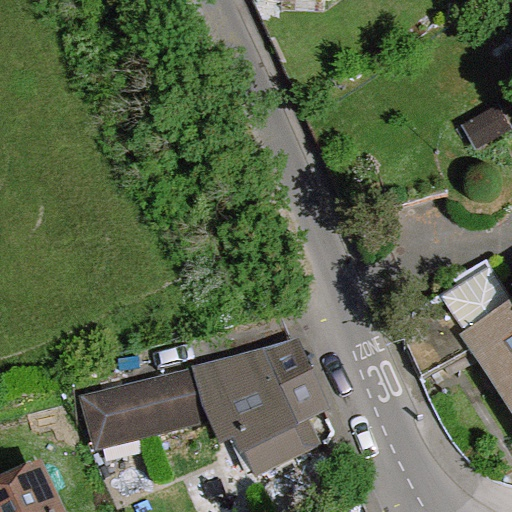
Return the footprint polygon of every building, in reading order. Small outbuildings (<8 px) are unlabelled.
[(511,0),(493,0),(484,7),(508,38),(511,35),(511,0)] [(452,194),(434,134),(374,152),(393,211),(452,194)] [(508,291),(492,268),(461,287),(463,291),(416,321),(430,343),(435,339),(508,291)] [(435,339),(451,367),(477,350),(471,341),(511,313),(511,297),(508,291),(435,339)] [(511,404),(511,313),(471,341),(477,350),(511,404)] [(430,343),(416,321),(401,330),(424,382),(451,367),(435,339),(430,343)] [(299,346),(198,372),(208,413),(216,411),(227,442),(239,436),(258,478),(316,448),(303,421),(327,409),(299,346)] [(208,413),(198,372),(84,401),(95,444),(209,416),(208,413)] [(0,511),(55,511),(38,475),(0,492),(0,511)]
